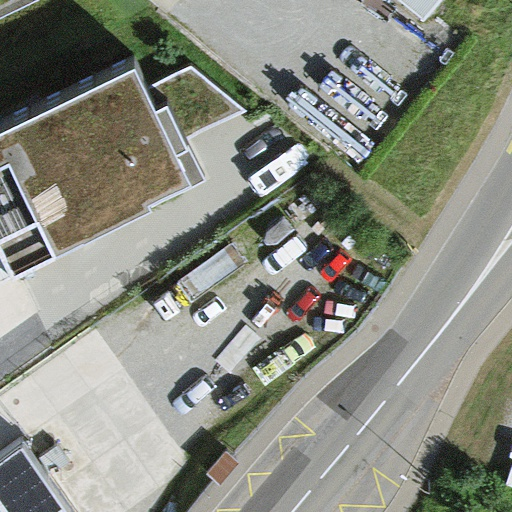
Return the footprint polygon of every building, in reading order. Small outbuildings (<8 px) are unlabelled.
[(0,0),(0,12),(25,0),(0,0)] [(405,0),(432,20),(447,0),(405,0)] [(0,127),(0,234),(17,267),(80,235),(155,199),(153,195),(205,168),(189,134),(247,104),(192,61),(149,82),(137,59),(0,127)] [(0,275),(17,267),(0,234),(0,275)] [(22,433),(0,448),(0,511),(79,511),(39,457),(22,433)] [(240,458),(226,446),(207,467),(221,479),(240,458)]
